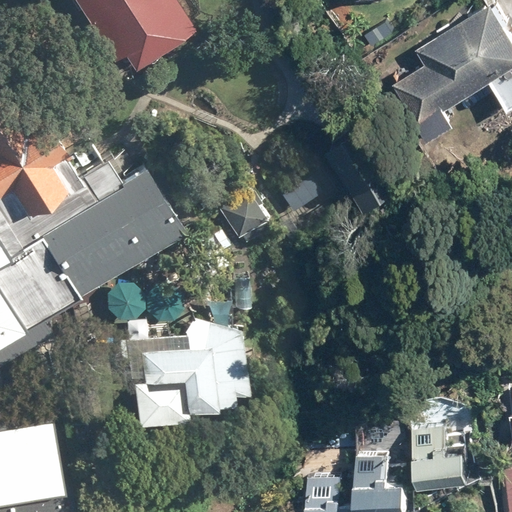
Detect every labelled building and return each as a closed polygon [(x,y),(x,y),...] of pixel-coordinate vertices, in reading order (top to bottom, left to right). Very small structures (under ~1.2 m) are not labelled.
[(82,0),(125,68),(197,23),(183,0),(82,0)] [(398,82),(431,133),(460,114),(450,98),(489,72),(510,103),(511,102),(511,27),(494,0),(477,0),(412,43),(426,64),(398,82)] [(0,342),(187,218),(142,154),(121,165),(112,147),(79,162),(47,106),(28,112),(0,73),(0,342)] [(338,136),(328,144),(368,199),(406,171),(366,116),(338,136)] [(346,190),(321,154),(293,173),(318,209),(346,190)] [(220,201),(236,229),(265,212),(248,185),(220,201)] [(248,379),(240,319),(227,321),(226,320),(225,319),(224,318),(223,317),(222,316),(221,316),(219,315),(218,314),(217,314),(215,313),(214,313),(213,313),(211,312),(210,312),(208,312),(207,312),(205,312),(204,312),(203,313),(201,313),(200,313),(198,314),(197,314),(196,315),(195,316),(193,316),(192,317),(191,318),(190,319),(189,320),(188,321),(187,322),(186,323),(185,324),(184,325),(127,333),(138,420),(191,413),(189,400),(236,394),(234,380),(248,379)] [(43,413),(0,420),(0,483),(53,475),(43,413)] [(468,440),(418,445),(422,479),(472,474),(468,440)] [(305,511),(360,511),(361,505),(407,507),(409,472),(390,471),(391,455),(358,453),(356,492),(343,491),(344,472),(309,470),(305,511)]
